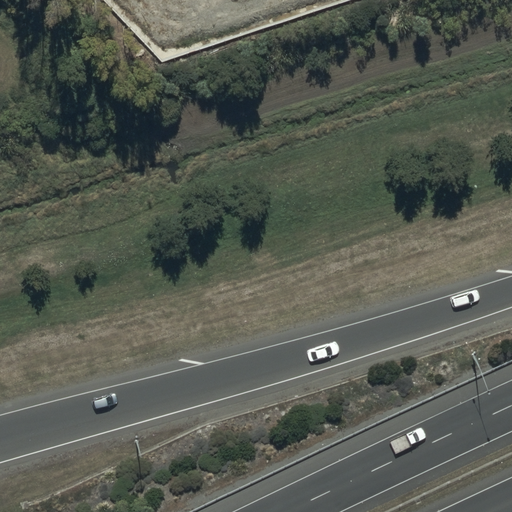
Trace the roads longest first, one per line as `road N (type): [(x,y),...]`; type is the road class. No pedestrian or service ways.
road 1 (motorway): [(0,439),(511,291)]
road 2 (motorway): [(289,511),(511,407)]
